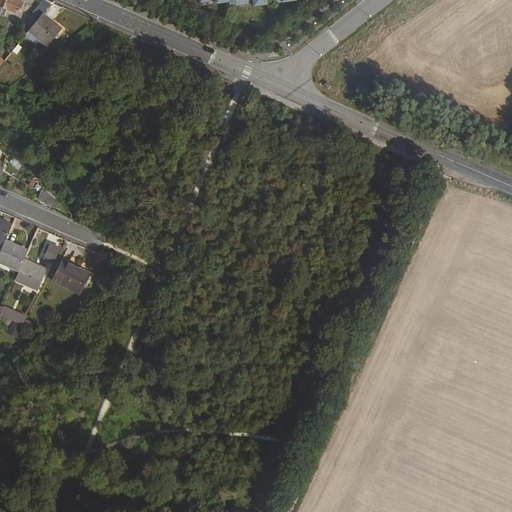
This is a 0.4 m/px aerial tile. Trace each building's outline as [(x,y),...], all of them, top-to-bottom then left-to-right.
[(1,0),(0,3),(0,5),(18,13),(23,2),(18,0),(1,0)] [(44,0),(41,6),(24,27),(29,31),(43,14),(52,2),(51,2),(47,0),(44,0)] [(29,31),(48,46),(61,29),(43,14),(29,31)] [(44,192),(40,199),(55,210),(58,206),(44,192)] [(0,252),(1,253),(6,242),(13,225),(0,219),(0,252)] [(1,253),(0,255),(0,261),(20,271),(24,261),(29,252),(6,242),(1,253)] [(50,245),(44,258),(52,262),(58,248),(50,245)] [(60,258),(51,278),(81,292),(90,272),(60,258)] [(20,271),(16,280),(39,290),(48,271),(24,261),(20,271)] [(5,306),(1,315),(24,325),(28,316),(5,306)] [(12,320),(6,333),(15,337),(20,324),(12,320)]
